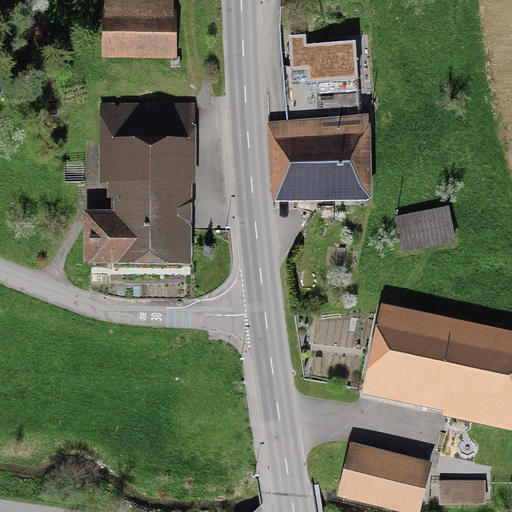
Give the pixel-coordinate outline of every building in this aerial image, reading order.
[(173,0),(105,0),(105,52),(173,53),(173,0)] [(169,58),(171,66),(184,63),(182,55),(169,58)] [(196,102),(98,102),(98,182),(107,182),(107,197),(112,197),(112,210),(85,210),(85,263),(192,263),(192,183),(196,183),(196,102)] [(358,128),(268,130),(269,193),(359,191),(358,128)] [(448,209),(398,218),(403,248),(454,238),(448,209)] [(461,330),(384,313),(368,388),(511,419),(511,328),(464,318),(461,330)] [(419,511),(431,468),(348,447),(335,499),(388,511),(419,511)] [(486,482),(444,482),(444,502),(486,503),(486,482)]
